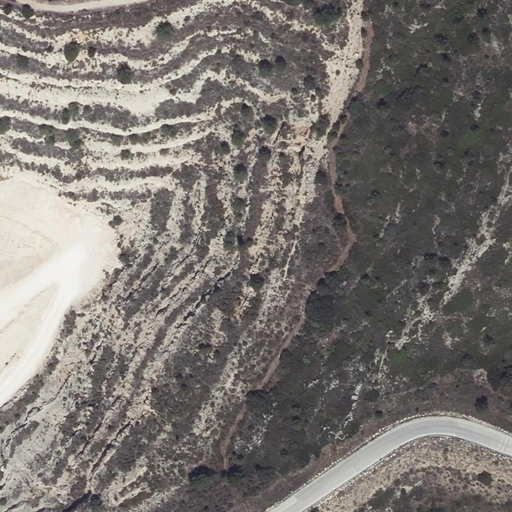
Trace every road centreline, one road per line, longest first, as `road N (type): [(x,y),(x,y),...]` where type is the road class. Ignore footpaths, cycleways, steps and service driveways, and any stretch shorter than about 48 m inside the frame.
road 1 (unclassified): [(511,446),(445,424),(415,427),(285,511)]
road 2 (track): [(0,393),(73,283),(70,267),(61,264),(0,310)]
road 3 (track): [(0,194),(44,207),(75,232),(83,248),(73,283)]
